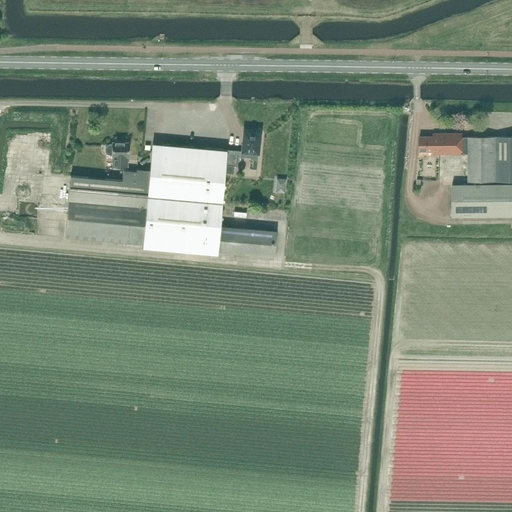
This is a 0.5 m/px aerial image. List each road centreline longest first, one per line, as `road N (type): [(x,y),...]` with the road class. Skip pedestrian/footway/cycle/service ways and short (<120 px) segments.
road 1 (tertiary): [(0,62),(511,69)]
road 2 (track): [(424,0),(365,15),(39,7),(34,0)]
